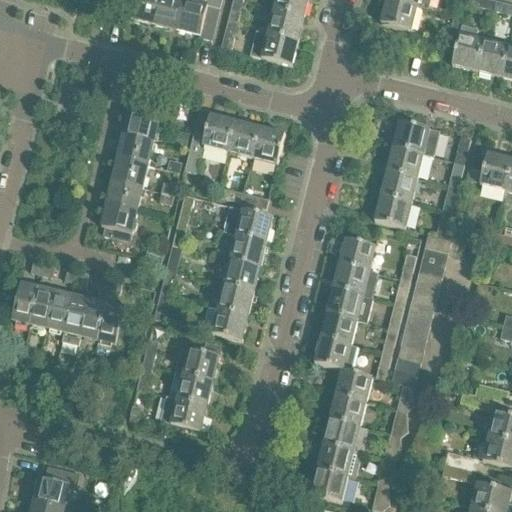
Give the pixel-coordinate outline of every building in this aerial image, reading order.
[(137,0),(132,23),(154,28),(161,0),(137,0)] [(177,0),(161,0),(154,28),(177,34),(185,2),(177,0)] [(277,0),(274,13),(305,21),(310,0),(277,0)] [(388,0),(388,4),(419,11),(428,13),(432,0),(388,0)] [(453,0),(449,18),(455,19),(459,20),(464,0),(453,0)] [(477,0),(469,0),(468,8),(492,14),(495,4),(477,0)] [(177,34),(200,40),(200,42),(212,45),(213,45),(221,12),(209,9),(209,7),(185,2),(177,34)] [(244,5),(234,3),(228,28),(238,31),(244,5)] [(382,27),(413,35),(419,11),(388,4),(382,27)] [(511,19),(511,8),(495,4),(492,14),(511,19)] [(268,38),(299,46),(305,21),(274,13),(268,38)] [(459,20),(455,19),(449,44),(459,46),(463,29),(465,21),(459,20)] [(238,31),(228,28),(222,53),(232,55),(238,31)] [(463,29),(459,46),(453,70),(478,76),(485,44),(477,42),(479,33),(463,29)] [(299,46),(268,38),(257,35),(250,60),(293,70),(299,46)] [(485,44),(478,76),(502,82),(509,50),(485,44)] [(511,50),(509,50),(502,82),(511,83),(511,50)] [(134,117),(129,116),(123,140),(155,148),(161,124),(146,120),(148,111),(136,109),(134,117)] [(185,175),(184,175),(183,180),(194,182),(195,178),(197,178),(201,163),(202,163),(205,151),(228,156),(236,126),(211,120),(206,139),(195,136),(185,175)] [(236,126),(228,156),(253,163),(260,132),(236,126)] [(400,126),(394,151),(425,159),(434,161),(440,136),(400,126)] [(278,169),(286,139),(260,132),(253,163),(278,169)] [(155,148),(123,140),(118,163),(150,170),(155,148)] [(472,143),(461,141),(455,167),(465,169),(472,143)] [(425,159),(394,151),(388,177),(419,185),(425,159)] [(511,163),(489,158),(481,188),(506,194),(511,169),(511,163)] [(150,170),(118,163),(113,185),(145,192),(150,170)] [(180,178),(182,167),(169,164),(167,175),(180,178)] [(465,169),(455,167),(449,193),(459,195),(465,169)] [(419,185),(388,177),(381,202),(413,209),(419,185)] [(145,192),(113,185),(108,208),(140,215),(145,192)] [(162,196),(175,199),(177,190),(164,187),(162,196)] [(219,191),(217,202),(242,208),(244,198),(219,191)] [(459,195),(449,193),(443,216),(453,219),(459,195)] [(175,199),(162,196),(159,207),(172,210),(175,199)] [(244,198),(242,208),(267,214),(270,204),(244,198)] [(179,224),(189,227),(195,202),(185,199),(179,224)] [(413,209),(381,202),(376,226),(407,233),(413,209)] [(140,215),(108,208),(102,231),(105,232),(103,240),(131,246),(133,238),(134,238),(140,215)] [(274,222),(243,214),(236,239),(267,247),(274,222)] [(437,241),(447,244),(453,219),(443,216),(437,241)] [(172,249),(183,252),(189,227),(179,224),(172,249)] [(471,231),(468,241),(494,247),(496,237),(471,231)] [(511,251),(511,240),(496,237),(494,247),(511,251)] [(236,239),(234,247),(219,244),(215,260),(230,264),(262,272),(267,247),(236,239)] [(437,242),(429,240),(425,254),(448,260),(452,245),(446,244),(447,244),(437,241),(437,242)] [(378,251),(346,243),(340,269),(378,279),(378,278),(371,276),(378,251)] [(183,252),(172,249),(166,274),(177,277),(183,252)] [(165,255),(148,251),(145,263),(162,267),(165,255)] [(419,278),(443,284),(448,260),(425,254),(419,278)] [(417,261),(408,259),(401,285),(411,287),(417,261)] [(224,289),(255,297),(262,272),(230,264),(224,289)] [(35,266),(32,277),(42,280),(44,269),(35,266)] [(53,282),(56,271),(44,269),(42,280),(53,282)] [(333,294),(365,302),(372,303),(378,279),(340,269),(333,294)] [(69,274),(66,286),(76,288),(79,277),(69,274)] [(160,299),(171,302),(177,277),(166,274),(160,299)] [(87,290),(90,279),(79,277),(76,288),(87,290)] [(419,278),(418,282),(416,290),(440,296),(443,284),(419,278)] [(102,283),(100,293),(111,296),(114,285),(102,283)] [(121,298),(123,287),(114,285),(111,296),(121,298)] [(411,287),(401,285),(395,309),(405,311),(411,287)] [(22,288),(13,324),(30,328),(39,292),(22,288)] [(218,313),(249,321),(255,297),(224,289),(218,313)] [(413,302),(437,307),(440,296),(416,290),(413,302)] [(48,332),(56,296),(39,292),(30,328),(48,332)] [(329,311),(328,318),(359,326),(367,328),(373,304),(372,303),(365,302),(333,294),(329,311)] [(48,332),(64,336),(65,336),(74,300),(56,296),(48,332)] [(171,302),(160,299),(156,317),(166,319),(171,302)] [(65,336),(64,336),(62,346),(79,350),(81,340),(82,341),(91,304),(74,300),(65,336)] [(437,307),(413,302),(410,314),(434,320),(437,307)] [(100,345),(108,309),(91,304),(82,341),(100,345)] [(116,349),(125,313),(108,309),(100,345),(116,349)] [(405,311),(395,309),(389,334),(399,336),(405,311)] [(249,321),(218,313),(212,338),(243,346),(249,321)] [(408,326),(431,331),(434,320),(410,314),(408,326)] [(359,326),(328,318),(321,343),(353,350),(359,326)] [(503,332),(511,333),(511,321),(506,320),(503,332)] [(404,339),(428,344),(431,331),(408,326),(404,339)] [(511,333),(503,332),(500,343),(511,345),(511,333)] [(399,336),(389,334),(383,357),(393,360),(399,336)] [(401,351),(425,356),(428,344),(404,339),(401,351)] [(315,367),(343,374),(347,375),(354,377),(355,374),(354,373),(360,352),(353,350),(321,343),(315,367)] [(144,369),(153,371),(159,350),(149,347),(144,369)] [(204,357),(190,354),(187,353),(182,356),(177,373),(180,378),(184,379),(214,387),(221,361),(218,360),(220,351),(207,348),(204,357)] [(399,362),(422,367),(425,356),(401,351),(399,362)] [(377,382),(387,385),(393,360),(383,357),(377,382)] [(395,375),(419,380),(422,367),(399,362),(395,375)] [(138,393),(147,396),(153,371),(144,369),(138,393)] [(347,375),(343,374),(336,400),(367,407),(373,382),(354,377),(347,375)] [(404,389),(413,392),(416,392),(419,380),(395,375),(393,386),(404,389)] [(184,379),(178,404),(208,412),(214,387),(184,379)] [(475,400),(493,404),(510,408),(511,398),(499,395),(500,393),(478,388),(475,399),(475,400)] [(413,392),(404,389),(398,415),(408,417),(415,411),(413,392)] [(138,393),(135,403),(131,418),(139,420),(141,421),(145,405),(147,396),(138,393)] [(475,399),(462,396),(459,409),(491,416),(493,404),(475,400),(475,399)] [(367,407),(336,400),(330,425),(369,435),(369,434),(361,432),(367,407)] [(178,404),(172,429),(202,436),(208,412),(178,404)] [(408,417),(398,415),(391,441),(401,443),(401,442),(409,436),(407,418),(408,417)] [(511,420),(494,416),(488,441),(511,446),(511,420)] [(131,418),(130,425),(138,426),(139,420),(131,418)] [(363,459),(369,435),(330,425),(324,450),(363,459)] [(391,441),(385,464),(396,466),(403,461),(401,443),(391,441)] [(511,446),(488,441),(483,465),(482,465),(511,472),(511,446)] [(320,465),(318,474),(349,481),(356,483),(363,459),(324,450),(320,465)] [(445,468),(477,476),(479,464),(448,456),(445,468)] [(385,464),(385,465),(379,489),(390,491),(397,485),(395,467),(396,466),(385,464)] [(477,476),(445,468),(442,480),(474,487),(477,476)] [(50,485),(41,483),(35,507),(56,511),(66,511),(72,491),(77,492),(80,480),(53,473),(50,485)] [(312,499),(343,506),(349,481),(318,474),(312,499)] [(471,511),(472,511),(508,511),(511,501),(511,495),(477,487),(471,511)] [(379,489),(373,511),(387,511),(391,510),(389,492),(390,491),(379,489)] [(410,497),(406,511),(422,511),(426,500),(410,497)]
